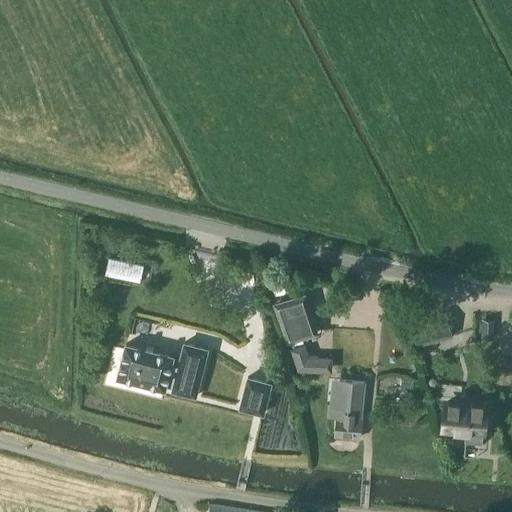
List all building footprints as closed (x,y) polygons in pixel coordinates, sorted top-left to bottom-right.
[(319,333),(306,292),(273,303),(287,343),(319,333)] [(445,311),(409,322),(416,345),(452,334),(445,311)] [(484,319),(482,337),(491,337),(492,320),(484,319)] [(196,397),(209,346),(184,340),(178,366),(172,386),(171,391),(196,397)] [(125,342),(116,378),(166,390),(167,385),(172,386),(178,366),(172,364),(175,354),(125,342)] [(265,414),(272,381),(247,375),(239,408),(265,414)] [(359,436),(365,381),(332,377),(330,402),(329,402),(328,416),(337,416),(335,434),(359,436)] [(443,425),(443,429),(465,431),(464,441),(469,441),(482,443),(482,436),(485,437),(486,431),(483,431),(485,404),(446,400),(443,425)] [(270,511),(271,511),(209,502),(207,511),(270,511)]
